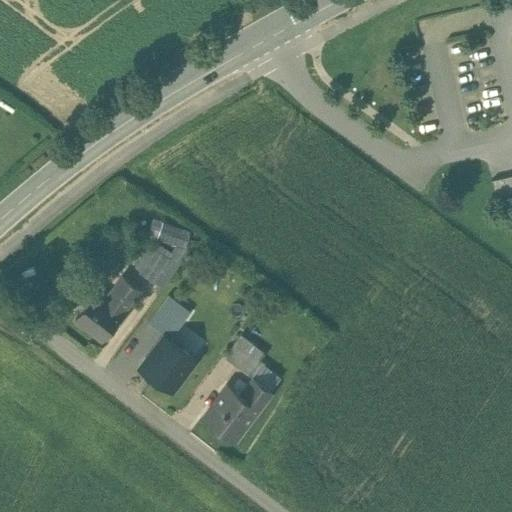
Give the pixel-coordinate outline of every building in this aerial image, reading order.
[(511,174),(491,179),(497,203),(511,199),(511,174)] [(167,231),(141,268),(166,285),(192,248),(167,231)] [(140,288),(123,275),(105,298),(123,311),(140,288)] [(105,298),(96,290),(75,316),(103,337),(123,311),(105,298)] [(166,326),(143,356),(177,382),(200,352),(166,326)] [(264,352),(241,334),(225,355),(248,373),(264,352)] [(271,390),(255,377),(242,394),(258,406),(271,390)] [(242,394),(229,383),(205,415),(234,437),(258,406),(242,394)]
